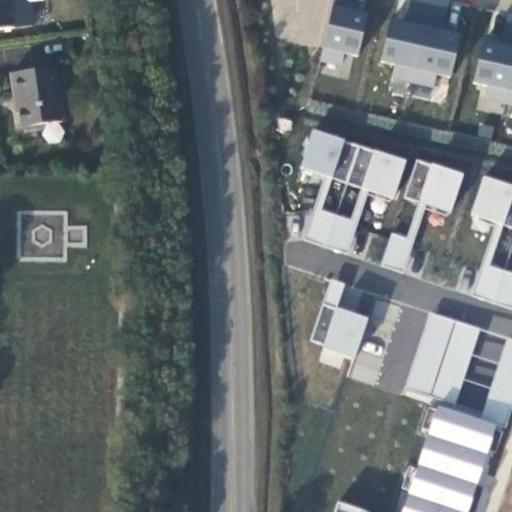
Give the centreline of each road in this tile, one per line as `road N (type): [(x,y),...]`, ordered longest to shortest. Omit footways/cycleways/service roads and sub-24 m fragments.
road 1 (secondary): [(232,511),(238,428),(201,0)]
road 2 (residential): [(288,250),(511,326)]
